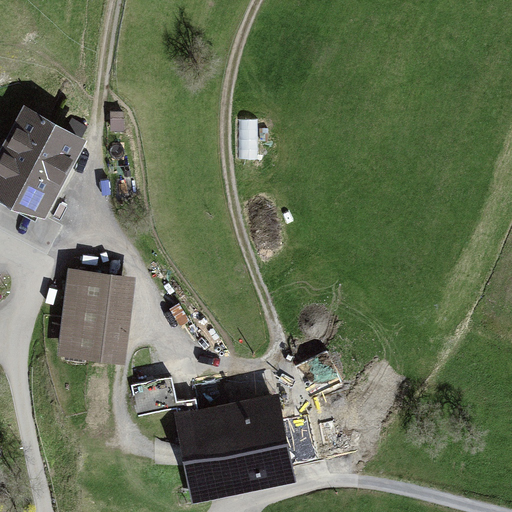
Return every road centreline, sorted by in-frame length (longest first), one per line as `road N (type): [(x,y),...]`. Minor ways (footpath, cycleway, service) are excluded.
road 1 (track): [(31,267),(108,223),(173,333),(192,349),(219,362),(281,368),(316,482)]
road 2 (residential): [(47,511),(16,342),(31,267),(0,243)]
road 3 (track): [(108,223),(93,175),(118,0)]
road 4 (residential): [(392,485),(316,482),(226,511)]
